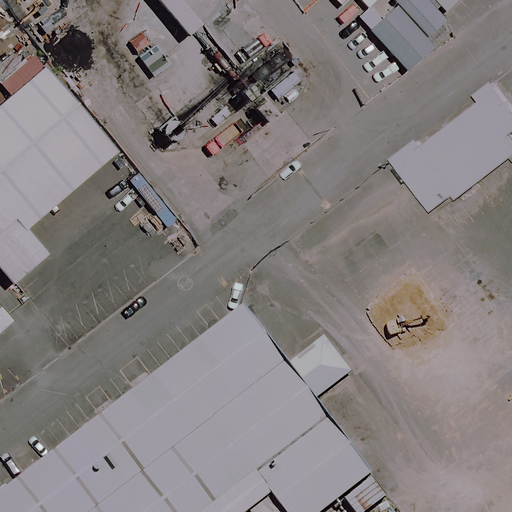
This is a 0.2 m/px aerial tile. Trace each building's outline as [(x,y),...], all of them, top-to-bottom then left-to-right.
[(27,0),(18,7),(26,19),(50,2),(48,0),(27,0)] [(198,26),(176,0),(154,0),(185,37),(198,26)] [(443,21),(422,0),(391,0),(426,37),(443,21)] [(430,48),(392,7),(366,30),(405,72),(430,48)] [(106,153),(30,64),(0,88),(0,287),(2,289),(34,262),(10,234),(106,153)] [(511,155),(511,109),(498,92),(399,169),(435,215),(511,155)] [(274,115),(265,100),(253,108),(262,123),(274,115)] [(314,511),(357,479),(227,313),(0,489),(0,511),(241,511),(253,504),(259,511),(314,511)]
